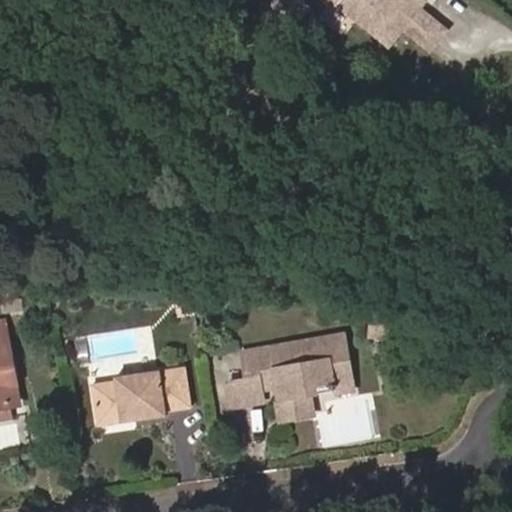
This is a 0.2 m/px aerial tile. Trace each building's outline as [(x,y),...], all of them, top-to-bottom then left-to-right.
[(405,30),(422,8),(428,0),(334,0),(385,41),(397,41),(405,30)] [(448,29),(422,8),(405,30),(431,51),(448,29)] [(0,407),(12,405),(8,385),(17,383),(8,336),(5,336),(3,321),(0,321),(0,407)] [(261,388),(264,401),(280,397),(284,420),(313,415),(310,397),(315,387),(324,386),(333,391),(355,388),(346,334),(242,351),(249,390),(261,388)] [(136,412),(137,420),(168,415),(167,410),(193,406),(187,367),(119,377),(120,380),(94,384),(100,418),(136,412)] [(21,403),(17,383),(8,385),(12,405),(21,403)] [(265,416),(264,401),(261,388),(249,390),(234,392),(238,420),(265,416)] [(101,425),(137,420),(136,412),(100,418),(101,425)]
